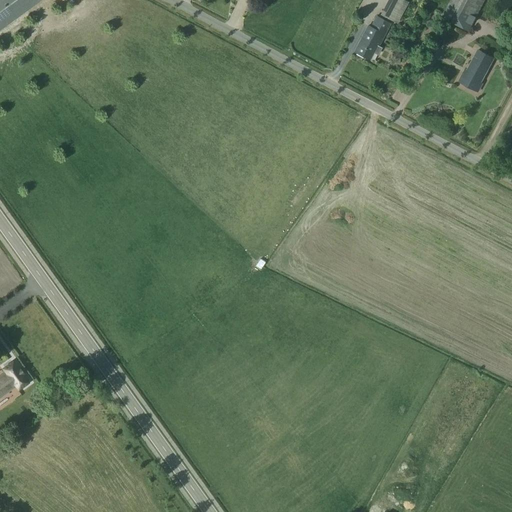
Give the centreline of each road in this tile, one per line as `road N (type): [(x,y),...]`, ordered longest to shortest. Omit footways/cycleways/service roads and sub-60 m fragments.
road 1 (unclassified): [(511,177),(170,0)]
road 2 (secondary): [(208,511),(0,222)]
